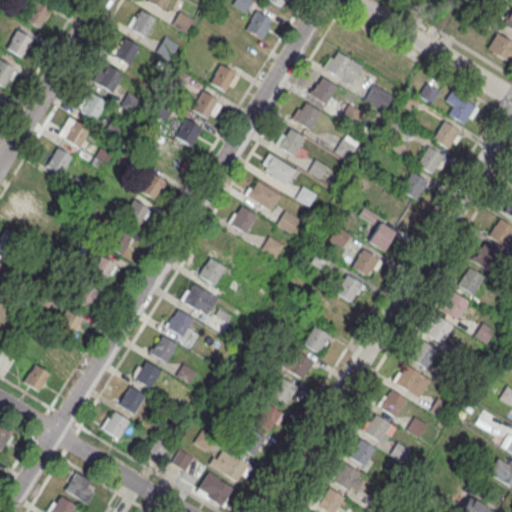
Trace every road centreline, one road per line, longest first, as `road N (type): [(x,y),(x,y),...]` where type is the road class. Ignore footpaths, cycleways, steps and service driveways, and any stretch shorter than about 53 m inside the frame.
road 1 (residential): [(323,0),(4,511)]
road 2 (residential): [(511,119),(261,511)]
road 3 (residential): [(181,511),(0,399)]
road 4 (residential): [(511,99),(351,0)]
road 5 (residential): [(99,0),(0,160)]
